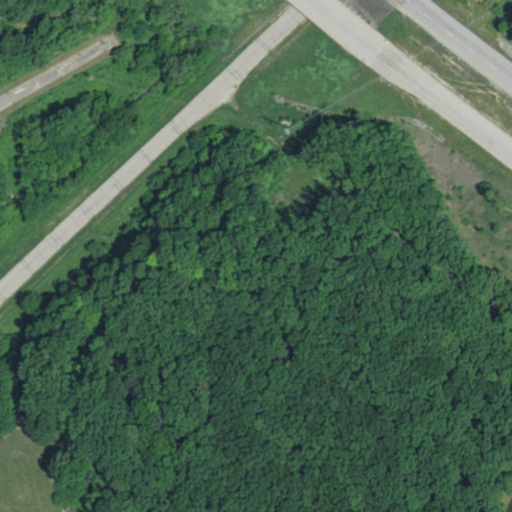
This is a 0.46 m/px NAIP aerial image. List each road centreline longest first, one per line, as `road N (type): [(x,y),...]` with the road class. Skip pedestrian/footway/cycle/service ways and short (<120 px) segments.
road 1 (secondary): [(0,296),(309,0)]
road 2 (trunk): [(365,51),(511,167)]
road 3 (residential): [(0,106),(106,46),(120,13)]
road 4 (trunk): [(511,88),(405,5)]
